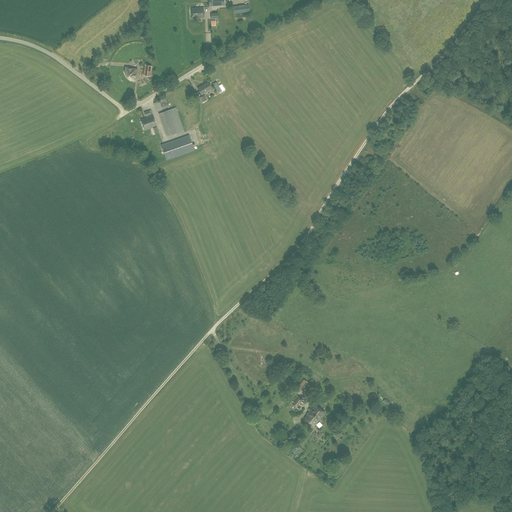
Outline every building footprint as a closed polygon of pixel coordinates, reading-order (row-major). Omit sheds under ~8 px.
[(234,14),(250,12),(249,4),(232,6),(234,14)] [(192,18),(204,17),(203,7),(191,8),(192,18)] [(150,76),(152,66),(145,65),(143,75),(150,76)] [(135,81),(137,69),(126,67),(125,68),(125,69),(125,70),(125,71),(125,72),(126,72),(124,72),(124,73),(125,74),(125,75),(126,76),(127,77),(127,78),(128,79),(129,79),(130,80),(131,79),(132,80),(133,80),(134,80),(135,81)] [(201,95),(212,88),(208,82),(197,88),(201,95)] [(202,103),(207,100),(204,95),(199,98),(202,103)] [(157,112),(170,107),(166,98),(153,103),(157,112)] [(167,137),(184,131),(176,108),(159,113),(167,137)] [(144,129),(156,125),(153,116),(141,120),(144,129)] [(167,160),(194,150),(189,135),(161,145),(167,160)] [(312,390),(310,388),(306,394),(310,397),(314,391),(312,390)] [(298,408),(303,400),(297,396),(291,403),(298,408)] [(314,426),(325,412),(315,404),(304,419),(314,426)]
